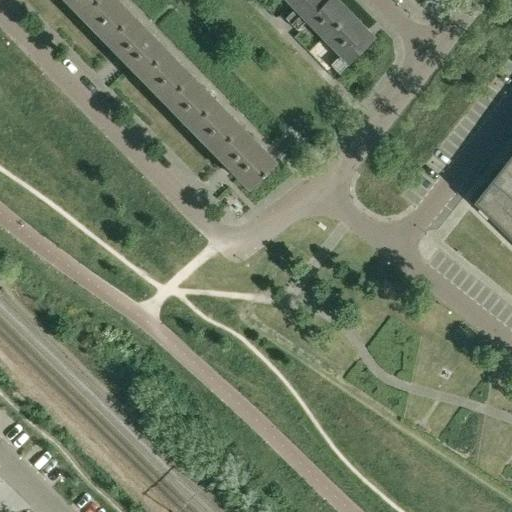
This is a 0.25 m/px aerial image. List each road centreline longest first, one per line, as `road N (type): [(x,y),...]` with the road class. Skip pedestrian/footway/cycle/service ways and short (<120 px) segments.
road 1 (residential): [(318,184),(252,238),(221,237),(0,15)]
road 2 (residential): [(393,251),(511,102)]
road 3 (residential): [(318,184),(434,47)]
road 4 (residential): [(511,344),(393,251)]
